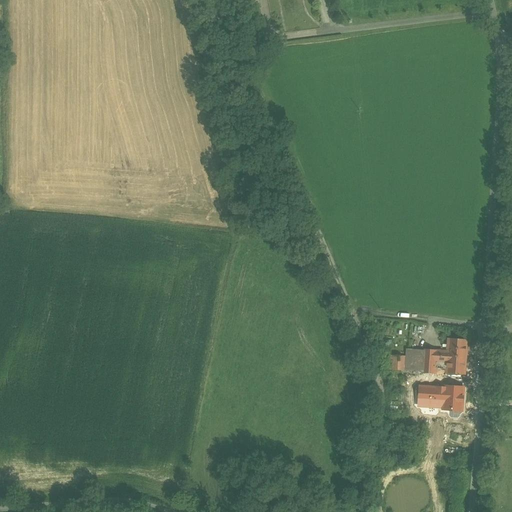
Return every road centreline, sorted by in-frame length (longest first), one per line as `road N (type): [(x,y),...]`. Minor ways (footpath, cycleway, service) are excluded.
road 1 (unclassified): [(351,511),(380,392),(350,308),(208,0)]
road 2 (unclassified): [(502,42),(472,511)]
road 3 (unclassified): [(0,511),(138,502),(163,511)]
road 4 (unknown): [(358,329),(484,325)]
